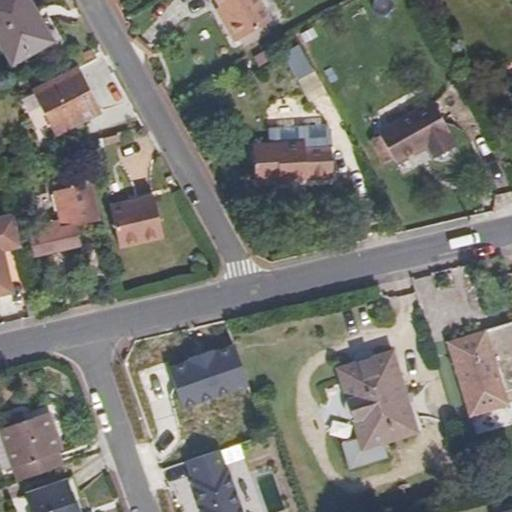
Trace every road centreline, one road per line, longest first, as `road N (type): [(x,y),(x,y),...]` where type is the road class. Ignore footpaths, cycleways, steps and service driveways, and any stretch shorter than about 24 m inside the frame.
road 1 (residential): [(91,0),(253,289)]
road 2 (unclassified): [(253,289),(511,230)]
road 3 (residential): [(98,324),(158,511)]
road 4 (unclassified): [(98,324),(253,289)]
